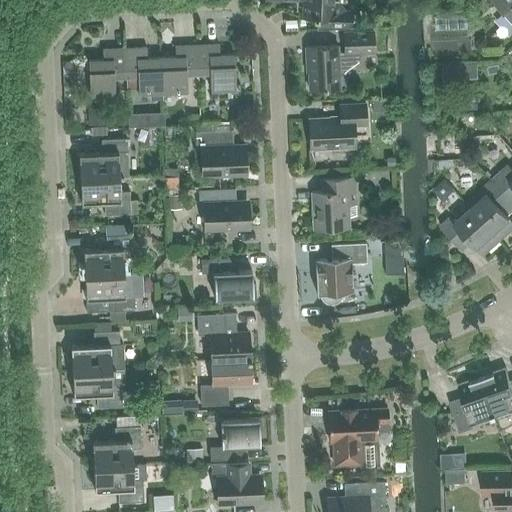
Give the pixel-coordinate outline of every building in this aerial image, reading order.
[(353,15),(337,0),(304,0),(304,17),(316,17),(315,29),(335,28),(353,27),(353,15)] [(511,0),(495,0),(506,11),(498,18),(511,33),(511,0)] [(374,52),(374,30),(344,31),(344,45),(306,46),(307,64),(309,64),(310,89),(340,87),(339,71),(344,71),(360,59),(359,52),(374,52)] [(211,90),(227,89),(227,94),(240,94),(240,84),(236,85),(234,53),(220,54),(219,43),(197,44),(199,73),(210,73),(211,90)] [(187,74),(199,73),(197,44),(175,45),(176,56),(162,57),(163,92),(188,91),(187,74)] [(147,47),(125,48),(126,77),(138,76),(139,93),(163,92),(162,57),(147,57),(147,47)] [(116,94),(115,77),(126,77),(125,48),(103,49),(103,59),(89,60),(90,95),(116,94)] [(354,125),(367,125),(366,102),(339,104),(340,117),(309,118),(310,148),(355,146),(354,125)] [(233,129),(196,131),(197,147),(201,147),(202,175),(244,173),(242,144),(234,145),(233,129)] [(79,153),(80,178),(120,176),(119,161),(128,160),(127,137),(102,139),(102,152),(79,153)] [(511,168),(508,164),(492,179),(511,199),(511,198),(511,168)] [(131,213),(130,190),(120,191),(120,176),(80,178),(81,202),(105,201),(105,214),(131,213)] [(317,228),(349,227),(349,216),(357,216),(355,177),(322,178),(322,190),(312,191),(313,208),(316,208),(317,228)] [(492,179),(483,187),(466,202),(471,207),(500,239),(511,228),(511,218),(502,207),(511,199),(492,179)] [(204,203),(205,229),(246,227),(245,200),(236,201),(236,188),(199,189),(199,203),(204,203)] [(187,192),(171,192),(172,234),(195,233),(194,208),(187,208),(187,192)] [(483,255),(500,239),(471,207),(454,222),(450,217),(440,225),(462,249),(463,249),(460,245),(468,238),(483,255)] [(84,249),(85,273),(124,272),(124,257),(133,256),(132,233),(106,235),(107,248),(84,249)] [(320,293),(321,295),(322,297),(323,300),(325,301),(330,303),(332,303),(335,303),(337,301),(339,299),(340,297),(341,295),(342,292),(353,291),(352,263),(367,262),(366,242),(331,243),(331,258),(314,259),(316,293),(320,293)] [(253,283),(252,269),(230,270),(229,257),(201,258),(202,272),(214,272),(215,297),(256,296),(256,283),(253,283)] [(110,310),(135,309),(134,289),(138,289),(140,271),(124,272),(85,273),(86,298),(109,297),(110,310)] [(235,313),(224,313),(197,314),(198,334),(210,333),(212,359),(250,357),(249,331),(236,332),(235,313)] [(71,346),(72,370),(112,368),(111,353),(120,353),(119,330),(94,331),(94,344),(71,346)] [(251,383),(250,357),(212,359),(213,384),(201,385),(202,404),(228,403),(227,384),(251,383)] [(507,427),(511,423),(511,382),(511,383),(506,366),(494,370),(495,372),(483,376),(496,414),(501,429),(507,427)] [(73,395),(97,394),(97,407),(123,406),(122,384),(125,383),(125,368),(112,368),(72,370),(73,395)] [(472,422),(496,414),(483,376),(470,381),(470,378),(458,382),(464,400),(451,404),(460,431),(474,426),(472,422)] [(330,441),(334,441),(335,464),(362,463),(362,465),(378,464),(377,430),(389,429),(388,407),(329,410),(330,441)] [(238,445),(260,444),(259,430),(263,430),(262,417),(220,419),(222,445),(210,446),(210,460),(238,458),(238,445)] [(92,441),(94,465),(133,463),(132,448),(142,448),(141,425),(115,426),(116,440),(92,441)] [(259,501),(258,474),(249,475),(249,461),(212,463),(212,477),(217,477),(218,503),(259,501)] [(146,463),(133,463),(94,465),(95,490),(118,489),(119,502),(144,501),(143,478),(146,478),(146,463)] [(511,511),(511,470),(483,471),(484,494),(496,494),(496,511),(511,511)] [(344,496),(328,497),(328,511),(369,511),(369,506),(386,505),(385,481),(344,482),(344,496)]
